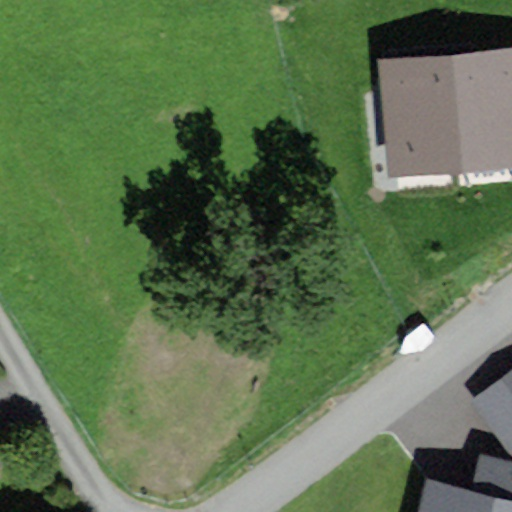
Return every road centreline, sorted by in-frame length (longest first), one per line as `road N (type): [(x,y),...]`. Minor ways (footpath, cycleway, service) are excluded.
road 1 (residential): [(511,305),(229,511)]
road 2 (residential): [(113,511),(0,330)]
